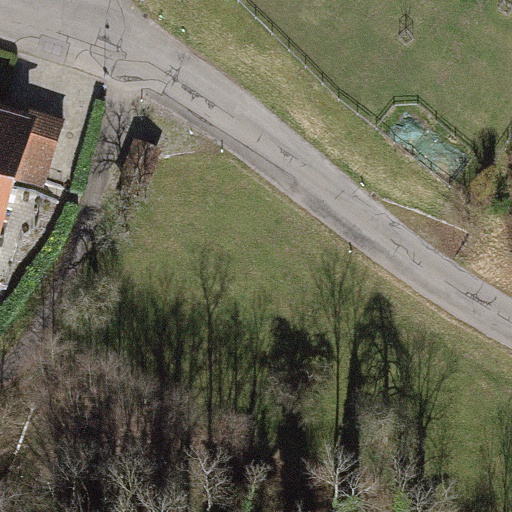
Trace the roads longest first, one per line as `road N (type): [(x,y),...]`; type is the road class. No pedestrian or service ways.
road 1 (unclassified): [(511,322),(416,267),(193,85),(67,38)]
road 2 (track): [(0,370),(38,333),(77,256),(144,61)]
